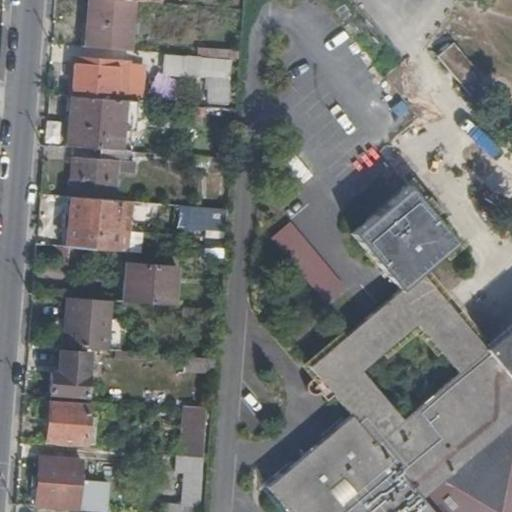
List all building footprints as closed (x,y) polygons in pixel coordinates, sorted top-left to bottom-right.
[(126,51),(129,1),(112,0),(86,0),(84,47),(126,51)] [(452,44),(438,56),(436,58),(468,93),(483,80),(470,64),(452,44)] [(185,55),(163,54),(161,71),(183,74),(185,55)] [(228,106),(232,60),(227,59),(196,56),(195,76),(209,78),(207,104),(228,106)] [(120,100),(122,100),(124,80),(114,80),(114,63),(73,59),(71,96),(90,98),(120,100)] [(90,99),(69,97),(65,146),(98,149),(117,150),(120,100),(90,98),(90,99)] [(126,151),(129,101),(122,100),(120,100),(117,150),(126,151)] [(43,141),(60,144),(64,123),(46,120),(43,141)] [(117,150),(98,149),(97,161),(125,164),(126,151),(117,150)] [(222,176),(223,159),(219,159),(190,156),(190,167),(209,169),(209,175),(222,176)] [(70,158),(66,196),(69,196),(111,200),(113,173),(126,174),(127,164),(125,164),(97,161),(70,158)] [(442,296),(421,271),(458,241),(428,208),(422,201),(407,185),(349,236),(374,267),(395,291),(369,314),(308,367),(347,415),(264,489),(283,511),(435,511),(424,499),(438,487),(495,500),(511,443),(511,326),(489,348),(442,296)] [(69,196),(65,246),(113,250),(118,200),(111,200),(69,196)] [(215,258),(218,209),(215,209),(205,208),(202,257),(212,258),(215,258)] [(345,287),(289,223),(269,239),(322,305),(345,287)] [(124,301),(175,306),(178,269),(127,265),(124,301)] [(63,346),(109,350),(112,300),(66,296),(63,346)] [(84,396),(87,353),(59,351),(58,374),(50,374),(49,393),(84,396)] [(85,445),(87,405),(48,402),(45,441),(85,445)] [(201,458),(205,409),(199,408),(184,407),(180,457),(197,458),(201,458)] [(196,511),(201,458),(197,458),(180,457),(178,457),(177,473),(186,474),(184,504),(162,503),(161,511),(196,511)] [(78,508),(81,461),(39,458),(35,505),(78,508)]
